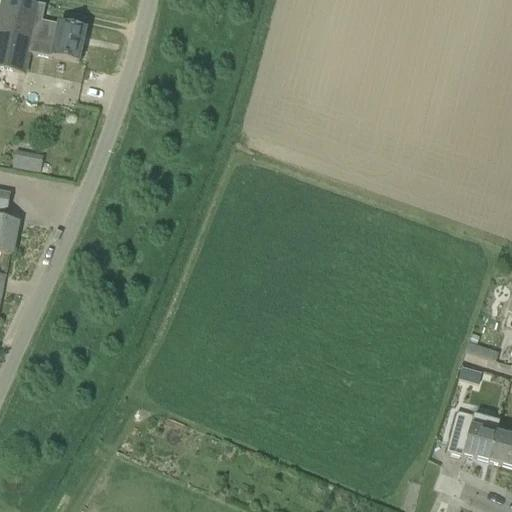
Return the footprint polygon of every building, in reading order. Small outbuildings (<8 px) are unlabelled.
[(86,34),(77,32),(35,23),(29,21),(32,8),(7,3),(0,36),(0,63),(24,69),(27,55),(28,55),(79,66),(86,34)] [(12,171),(40,176),(43,159),(15,154),(12,171)] [(9,199),(0,197),(0,254),(12,257),(17,227),(3,224),(5,214),(6,214),(9,199)] [(469,347),(476,349),(479,340),(472,338),(469,347)] [(465,356),(493,365),(495,365),(498,356),(476,349),(469,347),(468,347),(465,356)] [(498,426),(456,415),(445,456),(463,461),(487,467),(487,468),(495,438),(498,426)] [(511,474),(511,442),(495,438),(487,468),(488,468),(511,473),(511,474)]
